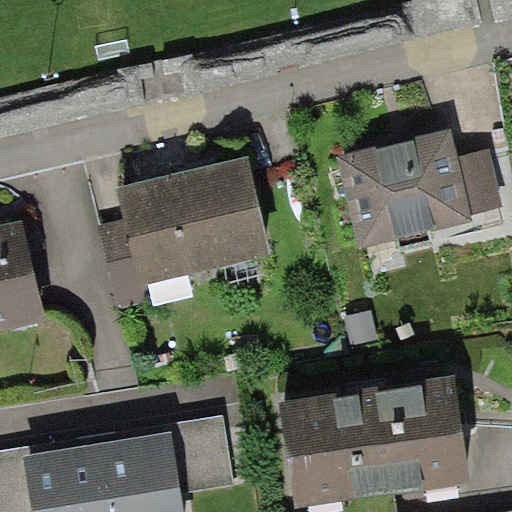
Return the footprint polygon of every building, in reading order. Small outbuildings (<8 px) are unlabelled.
[(0,159),(450,48),(511,33),(511,0),(379,0),(0,96),(0,159)] [(458,136),(332,163),(356,270),(511,236),(511,232),(496,160),(464,167),(458,136)] [(251,161),(126,193),(136,233),(103,241),(122,313),(163,302),(158,284),(275,253),(251,161)] [(34,230),(0,238),(0,374),(3,373),(0,360),(0,334),(57,320),(34,230)] [(455,376),(279,402),(296,509),(471,483),(455,376)] [(23,457),(32,511),(185,511),(172,433),(23,457)]
